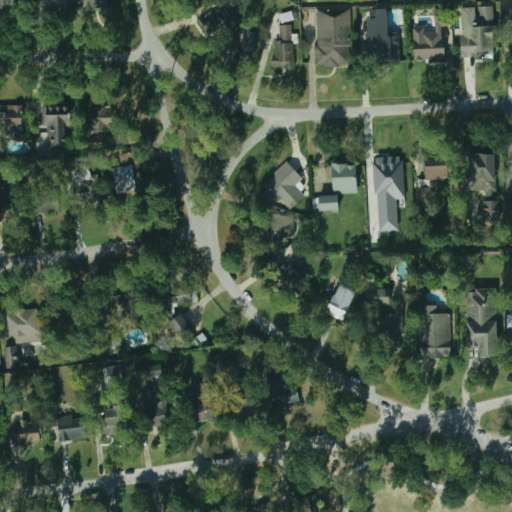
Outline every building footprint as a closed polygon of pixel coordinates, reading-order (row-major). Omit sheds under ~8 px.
[(0,0),(0,9),(15,9),(15,0),(0,0)] [(40,0),(40,8),(66,8),(66,0),(40,0)] [(106,0),(81,0),(81,11),(106,11),(106,0)] [(205,37),(195,20),(225,2),(235,19),(205,37)] [(367,19),(368,66),(400,66),(400,36),(388,36),(388,8),(375,9),(376,18),(367,19)] [(345,65),(346,11),(318,11),(317,65),(345,65)] [(294,68),(294,25),(276,25),(276,68),(294,68)] [(237,58),(260,47),(252,29),(229,40),(237,58)] [(425,35),(425,29),(413,29),(413,59),(444,59),(444,35),(425,35)] [(493,35),(483,35),(483,43),(460,43),(460,57),(493,57),(493,35)] [(0,106),(0,132),(22,132),(22,106),(0,106)] [(43,107),(43,127),(48,127),(48,146),(67,146),(67,126),(72,126),(72,106),(43,107)] [(89,132),(112,132),(112,107),(89,107),(89,132)] [(496,188),(496,153),(468,153),(468,188),(496,188)] [(373,158),(374,188),(386,187),(385,181),(405,180),(404,157),(373,158)] [(445,158),(425,158),(425,188),(445,188),(445,158)] [(291,209),(306,194),(296,185),(303,179),(287,163),(266,184),(291,209)] [(331,194),(317,194),(317,210),(336,209),(336,194),(357,193),(356,163),(330,164),(331,194)] [(78,203),(97,200),(92,165),(73,167),(78,203)] [(112,169),(117,194),(136,191),(131,165),(112,169)] [(0,206),(9,206),(9,186),(0,186),(0,206)] [(58,211),(58,191),(32,192),(33,212),(58,211)] [(388,201),(372,201),(372,229),(388,229),(388,201)] [(272,219),(258,221),(261,251),(277,250),(275,232),(279,231),(279,237),(295,236),(293,217),(274,209),(272,219)] [(289,290),(303,277),(290,263),(277,276),(289,290)] [(165,319),(170,317),(174,334),(187,330),(179,305),(197,300),(191,279),(156,289),(165,319)] [(357,292),(339,283),(324,312),(343,321),(357,292)] [(404,303),(389,303),(389,289),(377,289),(378,340),(404,340),(404,303)] [(104,297),(108,316),(140,309),(136,290),(104,297)] [(32,308),(6,315),(12,337),(38,330),(32,308)] [(451,314),(419,314),(419,358),(451,358),(451,314)] [(493,325),(470,325),(470,352),(493,352),(493,325)] [(109,332),(113,346),(122,344),(119,329),(109,332)] [(7,368),(18,368),(18,347),(7,347),(7,368)] [(125,382),(121,365),(106,368),(109,386),(125,382)] [(230,413),(252,412),(251,377),(229,378),(230,413)] [(283,385),(281,377),(267,380),(272,406),(300,401),(297,382),(283,385)] [(167,401),(152,403),(149,382),(138,384),(144,428),(170,424),(167,401)] [(214,418),(208,388),(198,391),(200,404),(188,406),(191,423),(214,418)] [(102,434),(124,434),(123,409),(101,410),(102,434)] [(85,437),(83,415),(57,418),(59,440),(85,437)] [(40,442),(40,423),(13,423),(13,442),(40,442)] [(312,511),(312,497),(291,497),(291,511),(312,511)] [(246,510),(246,511),(271,511),(269,503),(246,510)]
